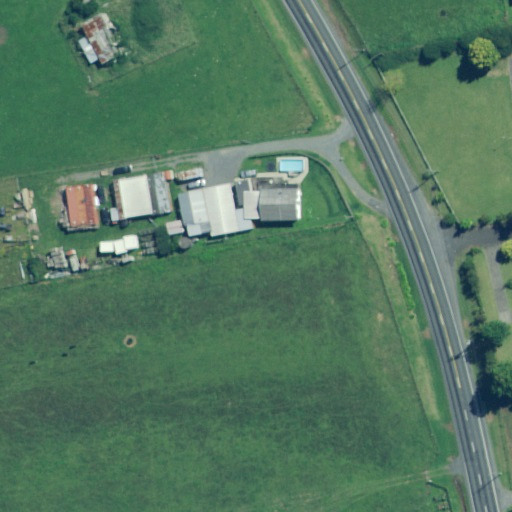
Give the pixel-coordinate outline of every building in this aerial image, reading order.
[(127,54),(107,14),(83,26),(90,40),(82,44),(92,65),(102,60),(105,66),(127,54)] [(200,167),(175,170),(178,185),(202,182),(200,167)] [(170,214),(165,177),(147,180),(152,216),(170,214)] [(252,180),(237,182),(240,206),(255,204),(252,180)] [(98,226),(91,183),(81,184),(82,189),(63,192),(69,231),(98,226)] [(130,220),(125,184),(115,185),(118,209),(112,210),(114,223),(130,220)] [(238,212),(233,186),(180,195),(188,237),(203,234),(201,224),(210,222),(212,238),(252,231),(249,210),(238,212)] [(301,221),(300,189),(262,191),(263,223),(301,221)] [(184,234),(182,222),(167,224),(169,236),(184,234)] [(157,242),(142,245),(143,256),(159,254),(157,242)]
